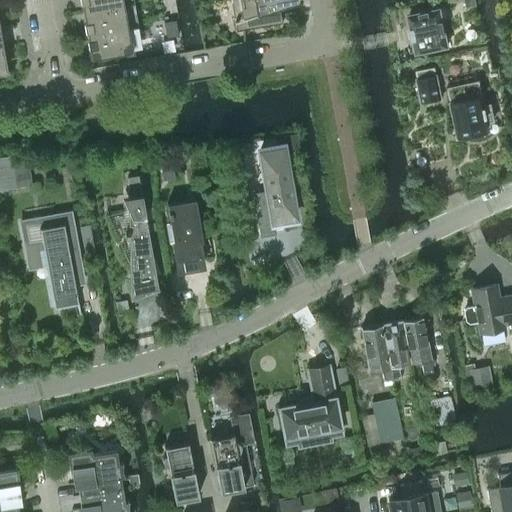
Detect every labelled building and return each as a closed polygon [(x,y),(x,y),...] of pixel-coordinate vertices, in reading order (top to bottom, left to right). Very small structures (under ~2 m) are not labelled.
[(123,4),(122,0),(80,0),(82,11),(123,4)] [(294,0),(230,0),(235,30),(277,23),(275,7),(295,1),(294,0)] [(127,27),(123,4),(82,11),(86,34),(127,27)] [(413,39),(416,52),(448,46),(440,9),(408,15),(411,28),(410,29),(413,39)] [(131,49),(127,27),(86,34),(90,57),(131,49)] [(442,99),(437,73),(415,78),(420,103),(442,99)] [(480,79),(446,86),(452,114),(455,114),(460,136),(474,133),(474,136),(484,134),(483,131),(487,131),(486,121),(493,119),(490,104),(482,105),(480,95),(483,95),(480,79)] [(285,134),(288,149),(299,146),(297,132),(285,134)] [(275,225),(284,224),(283,220),(295,218),(282,145),(259,149),(267,191),(253,193),(259,224),(272,221),(272,222),(275,222),(275,225)] [(0,188),(31,183),(26,152),(0,156),(0,188)] [(171,155),(159,157),(162,177),(174,174),(171,155)] [(127,196),(122,197),(128,210),(130,298),(157,288),(138,175),(127,176),(127,196)] [(194,199),(185,200),(167,203),(168,211),(167,211),(169,217),(178,269),(202,265),(198,241),(202,240),(194,199)] [(69,212),(45,217),(49,241),(26,245),(29,266),(48,263),(56,309),(78,304),(73,276),(81,275),(69,212)] [(78,226),(83,250),(94,248),(89,224),(78,226)] [(511,293),(498,296),(496,283),(470,288),(478,332),(504,327),(503,324),(509,323),(511,335),(511,293)] [(421,315),(401,319),(409,361),(420,359),(422,371),(431,369),(421,315)] [(401,319),(381,323),(391,377),(399,376),(397,363),(409,361),(401,319)] [(380,367),(383,379),(391,377),(381,323),(361,327),(369,369),(380,367)] [(314,400),(299,403),(279,407),(285,436),(340,426),(328,365),(308,369),(314,400)] [(491,385),(487,365),(473,368),(467,369),(471,389),(491,385)] [(402,438),(393,396),(371,401),(373,412),(363,415),(368,445),(380,442),(402,438)] [(455,428),(448,396),(433,398),(439,431),(455,428)] [(233,433),(209,438),(219,491),(243,487),(243,486),(253,484),(246,443),(253,441),(248,411),(243,412),(229,415),(233,433)] [(164,446),(165,454),(164,455),(163,455),(162,456),(162,457),(162,458),(162,459),(162,460),(162,461),(163,462),(168,468),(174,500),(198,496),(188,442),(164,446)] [(66,452),(69,470),(74,470),(78,495),(121,488),(119,475),(122,474),(123,476),(124,475),(123,473),(122,472),(122,470),(121,469),(121,467),(121,466),(121,464),(121,462),(122,461),(120,460),(120,461),(117,462),(115,449),(91,453),(90,448),(66,452)] [(0,511),(13,511),(18,511),(15,492),(14,487),(19,486),(16,467),(0,469),(0,511)] [(486,488),(490,511),(493,511),(511,508),(511,470),(496,473),(499,486),(486,488)] [(137,474),(128,475),(129,484),(139,483),(137,474)] [(440,511),(436,490),(424,493),(423,493),(421,480),(399,485),(401,497),(388,499),(390,511),(440,511)] [(121,488),(78,495),(80,511),(129,511),(128,510),(128,509),(127,507),(127,506),(127,504),(127,502),(127,501),(128,499),(126,499),(126,500),(123,500),(121,488)] [(454,492),(458,511),(472,508),(469,489),(454,492)] [(299,495),(279,499),(281,511),(292,511),(301,510),(299,495)]
